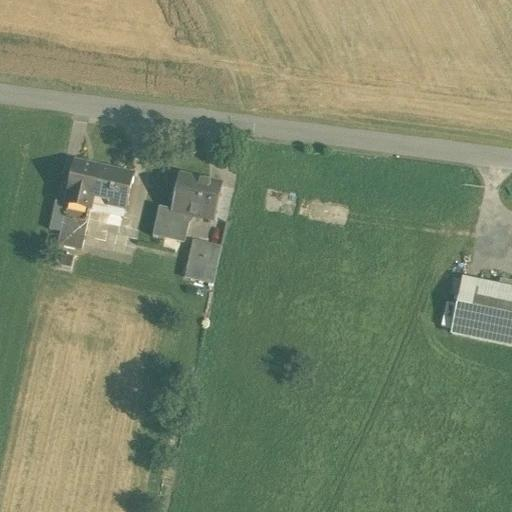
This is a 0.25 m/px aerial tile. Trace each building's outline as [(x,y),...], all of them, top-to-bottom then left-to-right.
[(98,169),(75,164),(66,207),(90,213),(91,205),(90,205),(98,169)] [(133,177),(98,169),(90,205),(91,205),(125,212),(133,177)] [(221,187),(178,178),(171,212),(171,213),(185,216),(214,222),(221,187)] [(66,207),(54,205),(49,231),(60,234),(66,207)] [(90,213),(66,207),(60,234),(84,239),(90,213)] [(171,212),(158,209),(152,239),(179,245),(185,216),(171,213),(171,212)] [(84,239),(60,234),(57,248),(81,253),(84,239)] [(220,250),(192,244),(184,279),(212,286),(220,250)] [(511,291),(462,281),(451,335),(511,347),(511,291)]
